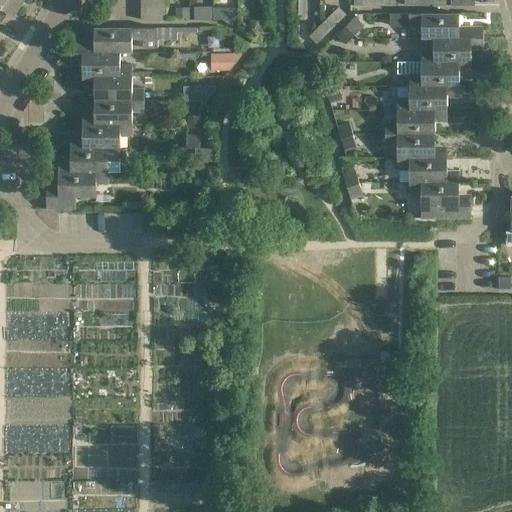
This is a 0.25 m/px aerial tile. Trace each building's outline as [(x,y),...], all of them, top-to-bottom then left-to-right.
[(0,0),(0,6),(13,15),(22,0),(0,0)] [(165,6),(141,6),(141,19),(165,19),(165,6)] [(193,6),(193,19),(212,19),(212,6),(193,6)] [(331,28),(345,13),(338,6),(324,21),(331,28)] [(213,7),(213,19),(223,19),(223,20),(234,20),(234,7),(213,7)] [(421,25),(421,37),(483,37),(483,29),(459,29),(459,13),(391,13),(391,25),(421,25)] [(354,16),(345,25),(354,34),(363,25),(354,16)] [(331,28),(324,21),(309,35),(316,42),(331,28)] [(354,34),(345,25),(336,34),(345,43),(354,34)] [(157,49),(157,39),(157,27),(94,27),(94,43),(70,43),(70,51),(120,51),(132,51),(132,39),(143,39),(143,49),(157,49)] [(483,37),(421,37),(433,38),(433,49),(421,49),(421,61),(471,61),(471,45),(483,45),(483,37)] [(120,51),(70,51),(70,59),(82,59),(82,75),(132,75),(132,63),(120,63),(120,51)] [(242,52),(210,53),(210,70),(230,70),(242,52)] [(409,73),(409,85),(459,85),(459,69),(471,69),(471,61),(421,61),(421,73),(409,73)] [(326,90),(338,86),(335,74),(322,77),(326,90)] [(132,75),(82,75),(82,83),(94,83),(94,99),(144,99),(144,87),(132,87),(132,75)] [(459,85),(409,85),(409,97),(397,97),(397,109),(446,109),(447,93),(459,93),(459,85)] [(338,86),(326,90),(330,102),(342,99),(338,86)] [(183,88),(182,100),(205,100),(205,88),(183,88)] [(144,99),(94,99),(94,115),(82,115),(82,123),(132,123),(132,111),(144,111),(144,99)] [(385,121),(385,133),(434,133),(435,117),(446,117),(446,109),(397,109),(397,121),(385,121)] [(340,138),(353,134),(349,122),(337,126),(340,138)] [(132,123),(82,123),(82,139),(70,139),(70,147),(120,147),(120,135),(132,135),(132,123)] [(434,133),(385,133),(385,145),(397,145),(397,157),(446,157),(446,149),(434,149),(434,133)] [(187,147),(195,147),(199,147),(199,134),(187,134),(187,147)] [(353,134),(340,138),(343,150),(357,147),(353,134)] [(120,147),(70,147),(70,163),(58,163),(58,171),(108,171),(108,159),(120,159),(120,147)] [(208,147),(199,147),(195,147),(195,160),(208,160),(208,147)] [(408,169),(408,181),(458,181),(458,173),(446,173),(446,157),(397,157),(397,169),(408,169)] [(343,174),(346,186),(358,182),(355,170),(343,174)] [(108,171),(58,171),(58,187),(46,187),(46,208),(75,208),(75,195),(96,195),(96,183),(108,183),(108,171)] [(458,181),(408,181),(408,193),(420,193),(420,218),(471,218),(470,197),(458,197),(458,181)] [(350,198),(362,194),(358,182),(346,186),(350,198)]
